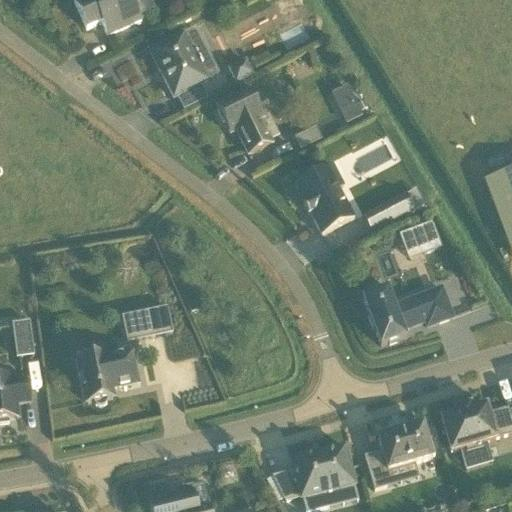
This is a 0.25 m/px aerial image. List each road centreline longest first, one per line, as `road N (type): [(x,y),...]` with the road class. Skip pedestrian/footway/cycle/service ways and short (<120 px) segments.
road 1 (unclassified): [(345,402),(314,319),(272,255),(209,194),(0,36)]
road 2 (residential): [(345,402),(92,472)]
road 3 (residential): [(345,402),(511,352)]
